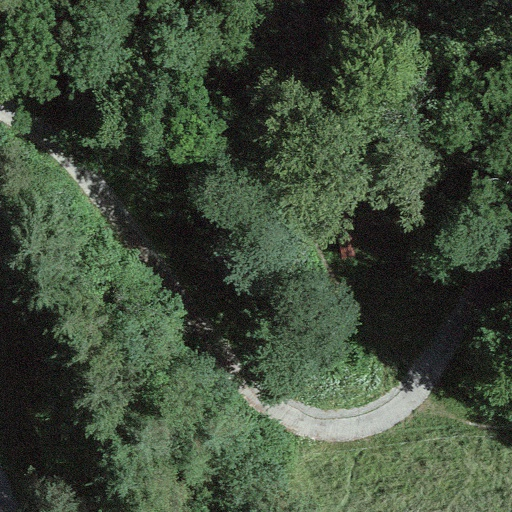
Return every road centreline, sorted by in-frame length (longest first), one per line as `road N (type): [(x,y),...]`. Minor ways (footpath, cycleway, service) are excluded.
road 1 (track): [(424,392),(314,428),(266,406),(223,363),(92,182),(39,130),(0,108)]
road 2 (track): [(511,251),(424,392)]
